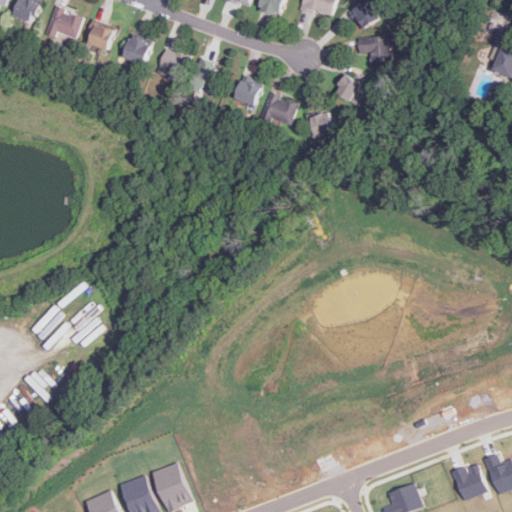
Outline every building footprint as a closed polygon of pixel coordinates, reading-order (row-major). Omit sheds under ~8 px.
[(40,0),(20,0),(16,14),(36,21),(43,1),(40,0)] [(281,16),(286,0),(263,0),(260,9),(281,16)] [(338,0),(304,0),(302,8),(315,12),(316,9),(334,15),(338,0)] [(367,0),(354,9),(365,28),(383,17),(372,0),(367,0)] [(85,16),(68,10),(69,7),(58,3),(49,30),(78,40),(85,16)] [(90,42),(111,49),(118,27),(95,19),(91,30),(94,32),(90,42)] [(155,40),(134,33),(126,56),(148,63),(155,40)] [(360,35),(361,52),(372,52),(373,61),(395,61),(394,43),(406,42),(406,33),(360,35)] [(511,46),(497,41),(492,56),(499,59),(495,68),(511,74),(511,46)] [(167,47),(158,71),(168,75),(170,70),(184,76),(191,54),(167,47)] [(203,57),(194,84),(215,91),(225,65),(203,57)] [(344,84),(339,92),(360,103),(365,95),(359,93),(366,80),(344,68),(337,80),(344,84)] [(247,107),(256,110),(265,84),(245,77),(238,96),(249,100),(247,107)] [(293,123),(300,103),(282,96),(283,93),(272,90),(263,118),(273,121),(274,117),(293,123)] [(317,134),(337,132),(335,112),(315,114),(317,134)] [(156,470),(171,510),(196,501),(182,461),(156,470)] [(453,470),(465,500),(490,490),(479,463),(468,467),(467,465),(453,470)] [(135,511),(163,511),(149,473),(124,483),(135,511)] [(387,511),(408,511),(424,507),(416,482),(390,491),(394,504),(386,506),(387,511)]
